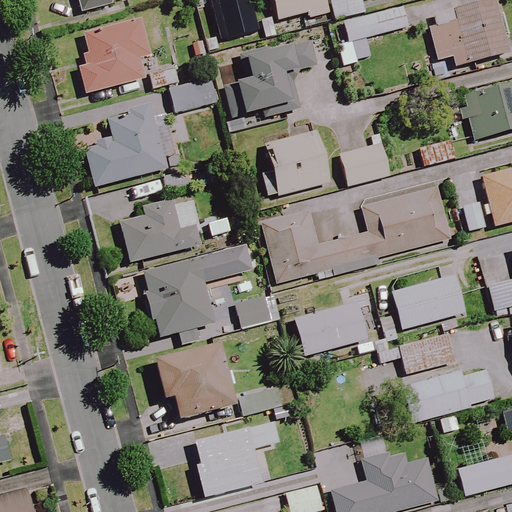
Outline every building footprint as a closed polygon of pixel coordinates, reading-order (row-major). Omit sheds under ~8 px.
[(119,6),(117,0),(76,0),(80,15),(119,6)] [(252,2),(250,0),(207,0),(219,44),(255,34),(247,4),(252,2)] [(268,0),(275,24),(302,17),(303,22),(327,16),(322,0),(268,0)] [(361,15),(357,0),(327,0),(333,22),(361,15)] [(506,57),(492,3),(429,18),(432,31),(427,32),(435,64),(450,60),(452,70),(506,57)] [(350,45),(405,30),(400,10),(341,26),(346,43),(335,46),(341,69),(354,66),(350,45)] [(148,58),(139,24),(80,38),(87,67),(76,70),(83,98),(142,83),(137,61),(148,58)] [(310,71),(305,46),(237,61),(242,85),(234,86),(241,119),(287,109),(280,77),(310,71)] [(178,85),(172,67),(145,76),(151,94),(178,85)] [(205,87),(168,98),(173,117),(211,107),(205,87)] [(511,88),(459,103),(461,112),(457,113),(460,126),(465,125),(470,145),(511,133),(511,88)] [(149,112),(104,124),(109,140),(98,143),(101,153),(83,157),(92,191),(164,172),(149,112)] [(328,187),(315,132),(261,146),(275,200),(328,187)] [(451,163),(447,144),(415,151),(419,170),(451,163)] [(387,180),(379,148),(337,158),(345,190),(387,180)] [(511,225),(511,172),(480,180),(492,230),(511,225)] [(185,191),(181,174),(160,180),(165,196),(185,191)] [(322,247),(312,211),(257,226),(273,288),(316,276),(318,282),(374,267),(373,263),(451,242),(436,189),(358,210),(365,235),(322,247)] [(177,233),(170,204),(139,212),(140,220),(117,226),(127,268),(196,251),(191,229),(177,233)] [(482,231),(476,204),(460,207),(466,235),(482,231)] [(511,252),(510,253),(511,261),(511,282),(485,289),(491,315),(511,309),(511,252)] [(138,277),(155,342),(176,336),(179,349),(199,343),(196,331),(212,327),(201,286),(214,283),(207,258),(138,277)] [(436,324),(439,335),(457,330),(454,319),(462,317),(452,279),(389,296),(399,334),(436,324)] [(239,333),(268,325),(267,322),(276,319),(272,304),(263,306),(262,301),(252,303),(251,298),(231,303),(239,333)] [(364,343),(354,305),(291,322),(301,360),(364,343)] [(388,319),(377,323),(385,345),(396,341),(388,319)] [(382,345),(373,347),(378,367),(399,362),(402,377),(457,364),(450,335),(384,352),(382,345)] [(235,402),(220,347),(152,365),(162,403),(169,401),(175,423),(223,410),(227,423),(277,411),(273,392),(235,402)] [(457,381),(454,369),(429,376),(431,382),(398,391),(408,427),(491,405),(482,374),(457,381)] [(511,410),(499,414),(505,438),(511,435),(511,410)] [(455,420),(436,424),(439,438),(458,434),(455,420)] [(277,446),(272,425),(191,444),(197,468),(193,469),(201,501),(259,487),(251,452),(277,446)] [(0,465),(9,463),(2,439),(0,440),(0,465)] [(402,468),(396,441),(353,450),(362,486),(328,494),(332,511),(405,511),(436,505),(425,462),(402,468)] [(511,486),(511,456),(455,472),(462,500),(511,486)] [(0,511),(35,511),(29,490),(0,497),(0,511)] [(319,511),(314,490),(284,497),(286,511),(319,511)]
